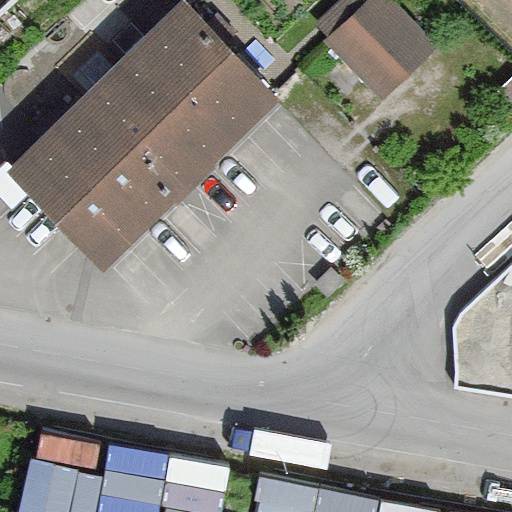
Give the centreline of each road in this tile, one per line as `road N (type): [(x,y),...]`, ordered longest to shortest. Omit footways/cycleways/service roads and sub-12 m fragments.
road 1 (unclassified): [(291,403),(511,197)]
road 2 (unclassified): [(0,349),(291,403)]
road 3 (unclassified): [(291,403),(511,444)]
